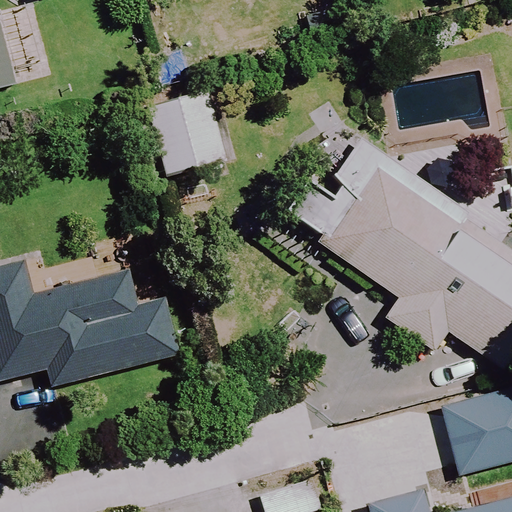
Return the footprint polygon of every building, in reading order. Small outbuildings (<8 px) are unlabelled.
[(19,39),(13,17),(0,20),(0,92),(31,85),(19,39)] [(212,86),(143,100),(159,178),(229,164),(212,86)] [(511,356),(511,272),(329,146),(306,179),(278,221),(395,302),(379,324),(431,360),(445,339),(499,376),(511,356)] [(33,291),(29,273),(0,280),(0,390),(37,381),(41,397),(169,365),(165,349),(153,301),(137,305),(128,267),(33,291)] [(454,462),(443,407),(397,417),(409,472),(454,462)] [(317,511),(310,485),(256,501),(258,511),(317,511)] [(511,511),(511,500),(465,511),(433,511),(429,495),(366,511),(511,511)]
